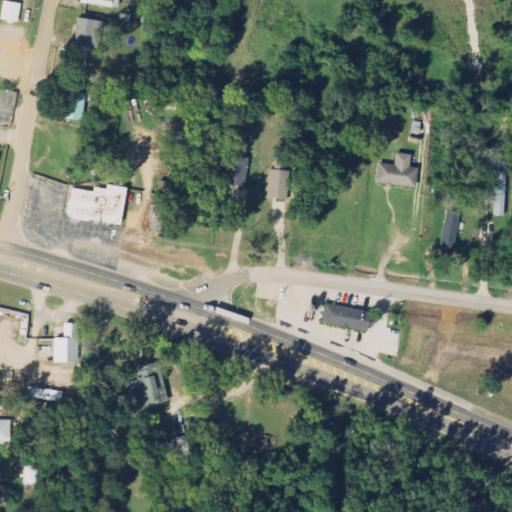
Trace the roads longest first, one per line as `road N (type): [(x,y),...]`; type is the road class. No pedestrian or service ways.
road 1 (trunk): [(511,445),(194,318)]
road 2 (residential): [(194,318),(210,290),(257,275),(511,307)]
road 3 (residential): [(55,0),(1,259)]
road 4 (trunk): [(194,318),(0,258)]
